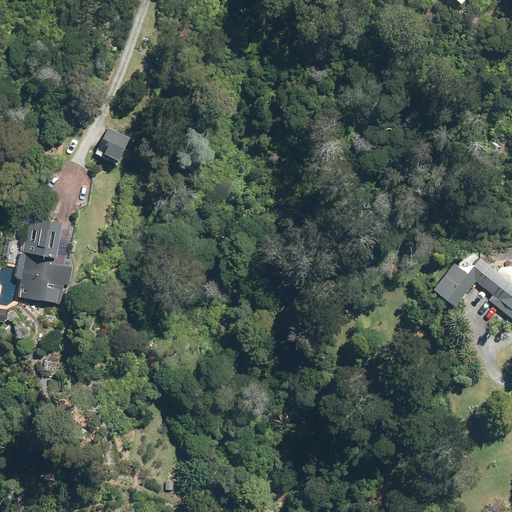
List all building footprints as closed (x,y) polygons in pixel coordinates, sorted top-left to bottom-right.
[(83,110),(78,121),(84,123),(89,112),(83,110)] [(109,126),(99,144),(121,154),(130,135),(109,126)] [(55,254),(62,221),(31,215),(24,250),(27,251),(19,293),(60,301),(64,281),(69,282),(72,266),(51,262),(53,253),(55,254)] [(7,235),(3,252),(10,253),(13,236),(7,235)] [(511,280),(481,256),(468,271),(454,260),(434,286),(457,304),(476,279),(493,293),(489,298),(511,316),(511,280)]
